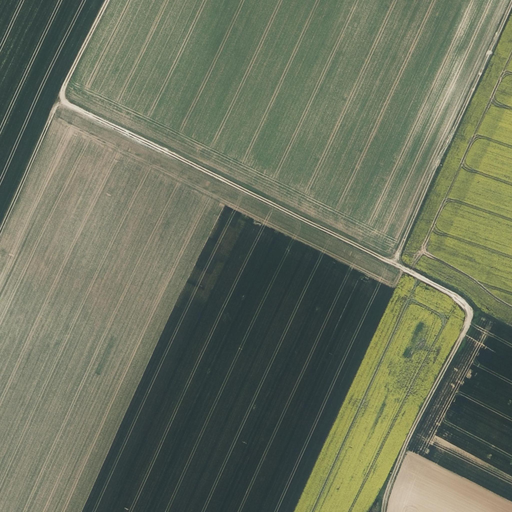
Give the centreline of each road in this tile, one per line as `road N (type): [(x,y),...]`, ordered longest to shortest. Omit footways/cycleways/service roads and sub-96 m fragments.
road 1 (track): [(382,511),(407,439),(469,322),(463,303),(59,95)]
road 2 (track): [(511,3),(391,264)]
road 3 (track): [(106,0),(0,229)]
